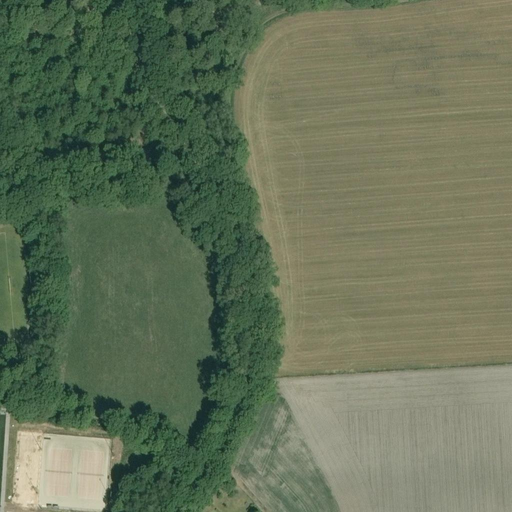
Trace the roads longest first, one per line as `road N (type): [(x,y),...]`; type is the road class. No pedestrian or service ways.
road 1 (track): [(180,511),(240,391),(250,313),(244,262),(221,209),(145,81)]
road 2 (track): [(401,0),(287,16),(250,45),(225,114),(236,189),(261,254),(247,287)]
road 3 (track): [(207,464),(140,430),(0,398)]
